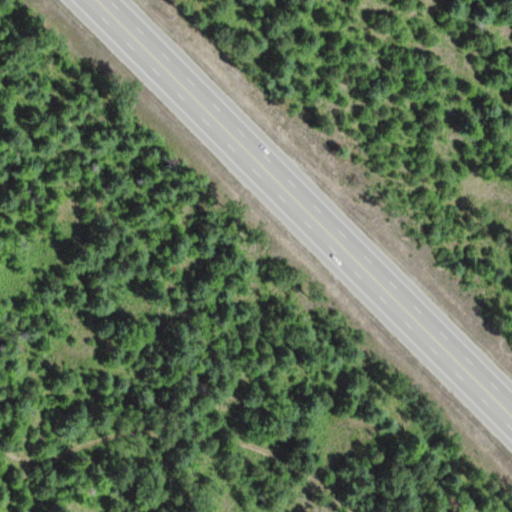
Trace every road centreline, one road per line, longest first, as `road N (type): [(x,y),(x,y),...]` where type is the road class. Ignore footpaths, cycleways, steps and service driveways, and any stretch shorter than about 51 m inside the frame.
road 1 (primary): [(511,414),(211,117)]
road 2 (primary): [(211,117),(94,0)]
